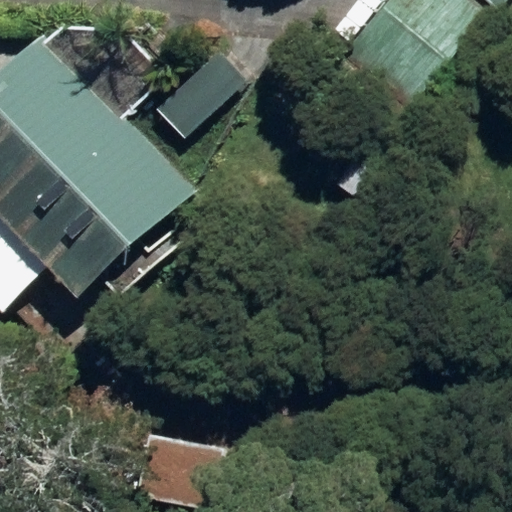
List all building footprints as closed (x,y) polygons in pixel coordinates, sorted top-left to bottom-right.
[(401,0),(343,72),(405,125),(502,12),(487,0),(401,0)] [(511,0),(499,0),(511,8),(511,0)] [(0,100),(0,183),(109,294),(217,190),(145,116),(187,75),(138,26),(80,23),(0,100)] [(263,81),(231,46),(165,107),(197,142),(263,81)] [(351,174),(377,197),(417,150),(391,127),(351,174)] [(274,378),(279,447),(362,441),(357,372),(274,378)]
